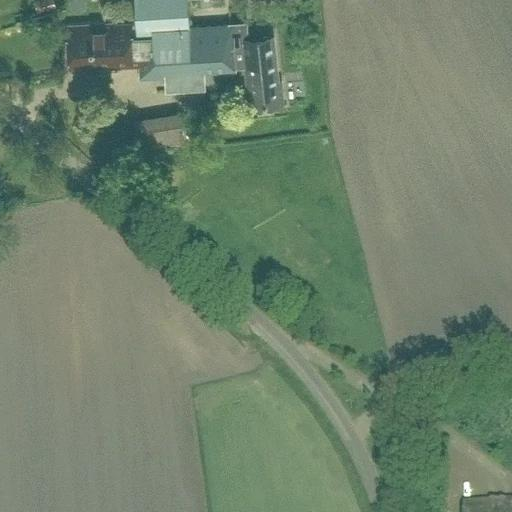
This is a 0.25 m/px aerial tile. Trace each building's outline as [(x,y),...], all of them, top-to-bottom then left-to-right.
[(190,29),(190,24),(188,0),(136,0),(138,32),(149,31),(190,29)] [(242,37),(248,36),(247,20),(229,21),(229,22),(190,24),(190,29),(192,70),(235,67),(235,66),(245,65),(242,37)] [(151,58),(149,31),(138,32),(128,32),(128,22),(87,24),(87,27),(65,28),(67,63),(96,62),(96,64),(114,64),(114,60),(151,58)] [(190,29),(149,31),(151,58),(154,58),(154,68),(165,67),(166,88),(190,87),(189,70),(192,70),(190,29)] [(273,33),(248,36),(242,37),(245,65),(250,106),(283,102),(281,78),(278,79),(273,33)] [(141,160),(176,158),(174,113),(139,114),(141,160)] [(451,457),(438,457),(437,490),(451,491),(451,457)] [(511,511),(511,503),(463,506),(463,511),(511,511)]
